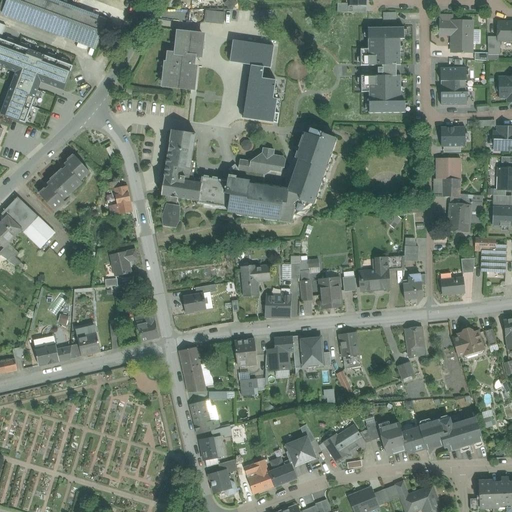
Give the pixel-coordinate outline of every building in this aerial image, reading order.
[(3,0),(2,0),(0,7),(0,10),(4,12),(8,2),(3,0)] [(107,21),(48,0),(8,0),(8,2),(4,12),(3,15),(97,49),(107,21)] [(225,23),(225,11),(206,10),(205,23),(225,23)] [(472,21),(452,21),(452,24),(439,23),(439,35),(452,36),(452,53),(472,54),(472,35),(471,35),(471,22),(472,22),(472,21)] [(511,23),(498,23),(498,37),(497,41),(500,41),(511,41),(511,23)] [(378,71),(401,71),(400,40),(404,40),(404,28),(368,28),(368,50),(361,50),(361,66),(382,66),(382,68),(378,68),(378,71)] [(203,34),(179,32),(177,54),(170,54),(169,63),(167,63),(164,87),(186,89),(193,90),(193,85),(195,86),(196,80),(194,79),(194,77),(196,77),(197,71),(195,71),(195,66),(193,66),(194,57),(200,57),(203,34)] [(497,41),(498,37),(488,37),(488,54),(488,55),(499,55),(500,55),(500,41),(497,41)] [(230,63),(252,66),(264,68),(271,69),(274,47),(233,41),(230,63)] [(0,47),(0,67),(16,73),(1,115),(26,124),(41,83),(64,91),(71,73),(0,47)] [(488,54),(475,53),(475,61),(488,62),(488,61),(488,55),(488,54)] [(264,68),(252,66),(244,119),(267,123),(271,99),(274,99),(276,81),(262,79),(264,68)] [(466,81),(466,68),(441,69),(441,82),(443,82),(465,81),(466,81)] [(401,71),(378,71),(378,74),(382,74),(383,76),(361,76),(361,93),(369,93),(369,114),(405,113),(405,102),(401,102),(401,71)] [(511,77),(499,78),(500,98),(508,98),(508,102),(511,101),(511,77)] [(467,106),(467,93),(466,93),(443,93),(441,93),(441,106),(467,106)] [(277,100),(274,99),(271,99),(267,123),(274,124),(275,113),(277,100)] [(442,127),(442,152),(462,152),(462,147),(466,147),(466,127),(442,127)] [(508,127),(498,127),(497,133),(493,133),(493,140),(494,140),(493,147),(493,150),(511,151),(511,127),(508,127)] [(263,184),(236,179),(236,176),(233,176),(231,175),(229,175),(229,177),(228,177),(228,181),(226,194),(231,195),(228,209),(228,212),(236,214),(236,216),(276,222),(277,220),(290,222),(291,222),(293,206),(294,204),(299,200),(314,205),(317,199),(315,198),(316,194),(318,194),(322,182),(320,182),(322,178),(324,178),(326,172),(322,170),(325,164),(328,165),(331,158),(329,158),(330,153),(332,154),(336,142),(334,141),(335,139),(323,134),(323,133),(310,129),(308,135),(305,134),(304,136),(303,136),(298,148),(300,148),(299,152),(297,152),(295,158),(299,160),(304,162),(302,169),(296,167),(288,191),(287,190),(288,189),(283,188),(282,190),(279,189),(279,188),(274,187),(274,188),(269,187),(269,186),(264,185),(264,187),(263,186),(263,184)] [(196,134),(172,131),(170,144),(169,144),(168,152),(164,178),(161,195),(162,196),(176,198),(198,201),(199,201),(202,184),(201,184),(188,182),(196,134)] [(246,141),(243,144),(242,149),(244,152),(250,153),(253,150),(253,145),(251,142),(246,141)] [(262,154),(251,162),(240,160),(239,170),(237,167),(230,173),(233,176),(236,176),(236,179),(263,184),(264,175),(271,171),(281,173),(281,168),(284,168),(285,160),(283,157),(273,156),(274,151),(263,149),(262,154)] [(52,182),(48,185),(49,187),(46,191),(41,195),(40,196),(55,212),(65,203),(64,201),(83,183),(81,181),(90,173),(75,157),(74,158),(69,163),(65,166),(67,168),(63,171),(52,182)] [(461,159),(443,159),(443,180),(461,180),(461,159)] [(367,170),(361,165),(357,169),(357,170),(363,175),(367,170)] [(511,168),(498,168),(498,190),(506,191),(511,190),(511,168)] [(62,169),(51,179),(50,180),(52,182),(63,171),(62,169)] [(209,177),(204,176),(204,178),(202,177),(201,184),(202,184),(199,201),(198,201),(198,204),(203,205),(224,208),(228,209),(231,195),(226,194),(228,181),(226,181),(226,179),(221,179),(221,180),(217,180),(218,178),(213,177),(212,179),(209,178),(209,177)] [(436,180),(435,180),(435,197),(443,197),(443,180),(436,180)] [(461,180),(443,180),(443,197),(451,198),(460,198),(460,195),(461,180)] [(117,182),(108,184),(108,191),(115,189),(119,189),(117,182)] [(119,189),(115,189),(118,206),(120,215),(132,212),(127,186),(119,189)] [(460,198),(451,198),(450,204),(462,205),(463,195),(460,195),(460,198)] [(481,203),(471,202),(471,196),(463,195),(462,205),(471,206),(469,222),(480,223),(481,203)] [(176,198),(162,196),(161,210),(164,212),(161,219),(162,227),(174,229),(178,222),(179,207),(176,207),(176,198)] [(501,196),(501,207),(511,207),(511,196),(506,197),(501,196)] [(39,217),(18,198),(1,215),(6,219),(8,217),(22,230),(21,231),(24,233),(39,217)] [(462,205),(450,204),(448,231),(469,233),(469,222),(471,206),(462,205)] [(118,206),(110,207),(112,216),(120,215),(118,206)] [(496,207),(493,207),(492,226),(511,226),(511,207),(501,207),(496,207)] [(401,220),(394,214),(386,223),(393,229),(401,220)] [(6,219),(0,225),(0,243),(5,248),(9,244),(21,231),(22,230),(8,217),(6,219)] [(39,217),(24,233),(41,249),(56,233),(39,217)] [(506,255),(495,254),(496,240),(476,239),(475,253),(481,253),(490,254),(490,265),(490,271),(489,272),(506,274),(506,255)] [(20,254),(9,244),(5,248),(13,255),(16,258),(20,254)] [(405,247),(404,257),(404,261),(418,261),(418,248),(416,248),(405,247)] [(0,253),(0,256),(8,261),(13,255),(5,248),(0,253)] [(127,252),(109,256),(114,278),(132,274),(129,262),(137,260),(135,251),(127,252)] [(480,272),(489,272),(490,271),(485,270),(486,265),(490,265),(490,254),(481,253),(480,272)] [(13,255),(8,261),(18,268),(22,263),(16,258),(13,255)] [(404,257),(386,258),(386,259),(387,271),(388,271),(404,270),(404,261),(404,257)] [(377,271),(362,273),(362,280),(361,280),(362,291),(389,289),(388,271),(387,271),(386,259),(376,259),(377,271)] [(474,259),(461,260),(463,274),(474,273),(474,259)] [(318,260),(308,261),(309,268),(319,267),(318,260)] [(12,276),(18,268),(8,261),(3,269),(12,276)] [(300,279),(301,263),(291,263),(291,279),(300,279)] [(270,267),(242,269),(244,297),(258,296),(257,282),(271,280),(270,267)] [(412,279),(408,280),(408,285),(403,285),(405,300),(410,299),(411,304),(415,303),(415,299),(423,298),(422,287),(421,277),(412,277),(412,279)] [(339,278),(319,280),(322,309),(342,307),(339,278)] [(353,278),(344,279),(345,291),(354,290),(353,278)] [(451,279),(441,281),(443,296),(464,294),(463,278),(451,279)] [(310,281),(301,282),(303,301),(312,300),(310,281)] [(215,285),(208,286),(209,293),(216,292),(215,285)] [(118,286),(116,286),(117,294),(128,293),(127,286),(118,286)] [(208,286),(195,289),(196,295),(202,294),(202,295),(209,293),(208,286)] [(281,296),(266,295),(265,318),(282,319),(290,318),(291,296),(290,295),(291,290),(281,289),(281,296)] [(209,293),(202,295),(205,309),(212,308),(209,293)] [(196,295),(183,298),(187,315),(193,313),(193,312),(205,309),(202,295),(202,294),(196,295)] [(59,296),(50,310),(55,314),(65,300),(59,296)] [(153,309),(144,311),(144,313),(147,324),(155,322),(153,309)] [(135,315),(137,323),(143,322),(144,325),(147,324),(144,313),(135,315)] [(70,319),(61,317),(60,324),(69,326),(70,319)] [(511,319),(503,321),(507,350),(511,349),(511,319)] [(147,324),(144,325),(143,322),(137,323),(138,326),(137,326),(141,343),(159,339),(155,322),(147,324)] [(95,327),(76,331),(82,357),(89,355),(94,354),(101,352),(95,327)] [(422,327),(405,329),(408,356),(414,356),(419,356),(426,355),(422,327)] [(468,329),(463,330),(462,334),(457,335),(458,337),(452,339),(458,356),(463,355),(464,356),(475,352),(475,353),(478,354),(482,353),(483,350),(484,350),(478,332),(472,333),(472,331),(468,329)] [(492,329),(484,331),(489,347),(497,345),(492,329)] [(356,333),(339,335),(343,358),(345,370),(361,367),(359,356),(360,356),(356,333)] [(320,339),(301,341),(301,336),(293,337),(294,352),(295,369),(317,367),(317,364),(322,364),(321,354),(320,339)] [(55,337),(34,341),(36,350),(56,346),(55,337)] [(292,337),(274,338),(275,350),(276,370),(289,369),(288,353),(294,352),(293,337),(292,337)] [(254,340),(235,342),(237,358),(238,366),(257,364),(256,356),(254,340)] [(77,345),(71,346),(71,348),(70,360),(80,357),(77,345)] [(56,346),(36,350),(40,366),(60,362),(58,351),(56,346)] [(25,347),(13,350),(15,360),(16,363),(23,362),(22,357),(25,347)] [(71,348),(58,351),(60,362),(70,360),(71,348)] [(197,348),(179,351),(184,376),(202,372),(200,365),(197,348)] [(275,350),(266,351),(266,369),(267,369),(270,369),(270,371),(276,370),(275,350)] [(330,353),(321,354),(322,364),(317,364),(317,367),(331,366),(330,353)] [(15,360),(0,363),(0,374),(18,371),(16,363),(15,360)] [(410,362),(397,367),(402,380),(415,375),(410,362)] [(202,372),(205,387),(213,385),(208,364),(200,365),(202,372)] [(184,376),(188,393),(206,392),(205,387),(202,372),(184,376)] [(352,392),(343,372),(336,374),(346,395),(352,392)] [(241,381),(252,380),(251,373),(240,374),(241,381)] [(241,381),(240,382),(241,390),(258,388),(257,380),(252,380),(241,381)] [(335,402),(335,389),(325,389),(326,403),(335,402)] [(206,401),(190,405),(193,420),(209,415),(206,401)] [(474,410),(440,420),(440,422),(449,419),(451,425),(462,422),(476,417),(474,410)] [(483,412),(487,427),(495,425),(491,410),(483,412)] [(209,415),(193,420),(197,435),(211,432),(213,431),(212,425),(209,415)] [(462,422),(469,446),(483,442),(476,417),(462,422)] [(469,446),(462,422),(451,425),(449,419),(440,422),(440,420),(419,426),(420,428),(426,448),(426,449),(426,450),(443,445),(444,448),(447,447),(448,452),(469,446)] [(378,422),(366,425),(368,430),(371,441),(382,438),(379,429),(380,429),(378,422)] [(380,429),(379,429),(382,438),(387,456),(406,450),(398,423),(380,429)] [(316,440),(307,425),(300,428),(304,439),(307,438),(310,444),(316,440)] [(354,426),(337,437),(336,435),(324,443),(327,447),(336,462),(365,444),(359,433),(354,426)] [(213,431),(211,432),(212,438),(221,437),(224,436),(224,439),(232,437),(230,427),(221,429),(213,431)] [(420,428),(402,434),(406,450),(407,454),(426,449),(426,448),(420,428)] [(368,430),(359,433),(365,444),(371,442),(371,441),(368,430)] [(212,438),(200,441),(204,461),(224,457),(221,437),(212,438)] [(304,439),(289,445),(291,450),(291,451),(286,453),(287,456),(289,461),(291,464),(291,465),(294,464),(295,467),(315,459),(314,456),(316,455),(315,453),(313,448),(312,449),(310,444),(307,438),(304,439)] [(264,450),(253,454),(254,460),(263,457),(265,456),(264,450)] [(254,460),(250,461),(252,465),(253,465),(265,461),(263,457),(254,460)] [(291,464),(284,467),(283,463),(281,458),(271,462),(273,469),(274,471),(269,473),(270,473),(275,487),(297,478),(291,465),(291,464)] [(221,473),(226,471),(237,468),(236,460),(234,461),(229,462),(218,465),(221,473)] [(265,461),(253,465),(252,465),(244,468),(247,475),(248,479),(254,495),(275,487),(270,473),(269,473),(265,461)] [(226,471),(221,473),(209,476),(214,493),(225,490),(226,493),(229,494),(233,493),(235,490),(233,485),(229,482),(226,471)] [(507,478),(502,478),(501,479),(501,483),(492,484),(493,504),(492,504),(492,506),(493,508),(511,507),(511,483),(508,483),(508,479),(507,478)] [(492,481),(479,481),(479,489),(478,490),(479,495),(479,496),(479,499),(480,507),(492,506),(492,504),(493,504),(492,484),(492,481)] [(403,482),(396,485),(385,490),(390,501),(408,495),(403,482)] [(441,511),(432,488),(402,499),(406,511),(411,511),(423,508),(424,511),(441,511)] [(371,489),(349,497),(355,511),(367,511),(378,508),(378,507),(373,494),(371,489)] [(385,489),(377,492),(382,505),(390,502),(390,501),(385,490),(385,489)] [(382,505),(377,492),(373,494),(378,507),(382,505)] [(479,499),(471,500),(471,511),(477,511),(477,507),(480,507),(479,499)] [(327,500),(315,504),(316,506),(318,511),(329,511),(331,511),(327,500)]
